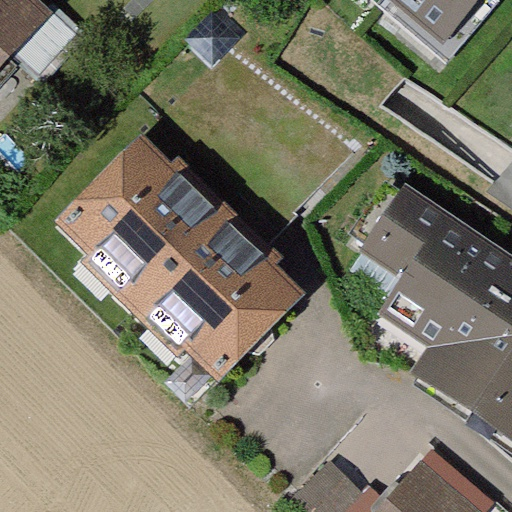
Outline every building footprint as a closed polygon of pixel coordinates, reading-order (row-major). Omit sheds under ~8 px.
[(16,0),(0,0),(0,103),(22,79),(43,98),(80,56),(16,0)] [(345,0),(430,74),(495,0),(345,0)] [(145,158),(59,249),(229,410),(243,394),(316,319),(259,265),(145,158)] [(511,277),(406,206),(364,270),(403,296),(375,339),(424,372),(406,400),(511,470),(511,277)] [(358,511),(360,510),(326,479),(294,511),(358,511)] [(453,511),(416,480),(388,511),(453,511)]
